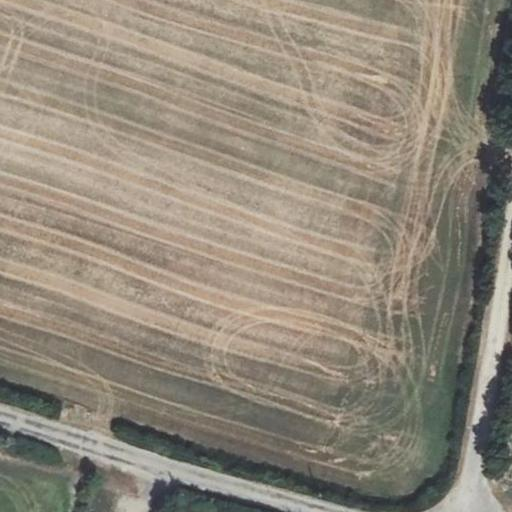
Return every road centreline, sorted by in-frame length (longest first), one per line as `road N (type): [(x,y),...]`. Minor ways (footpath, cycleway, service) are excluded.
road 1 (unclassified): [(365,511),(0,402)]
road 2 (track): [(511,273),(472,511)]
